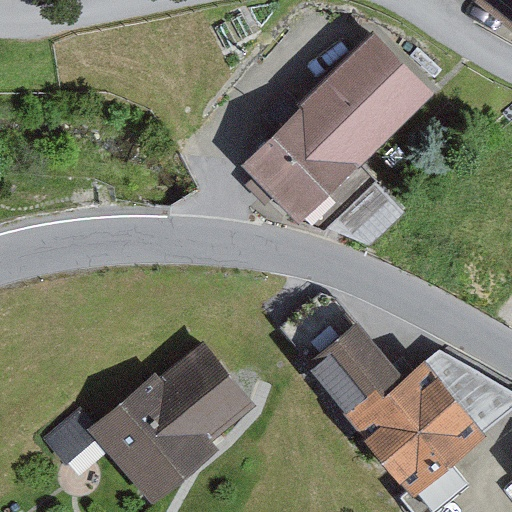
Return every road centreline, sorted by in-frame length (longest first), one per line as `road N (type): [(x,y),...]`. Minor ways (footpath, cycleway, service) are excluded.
road 1 (tertiary): [(511,356),(369,278),(240,244),(145,241),(0,264)]
road 2 (residential): [(139,0),(0,23)]
road 3 (residential): [(511,65),(402,0)]
